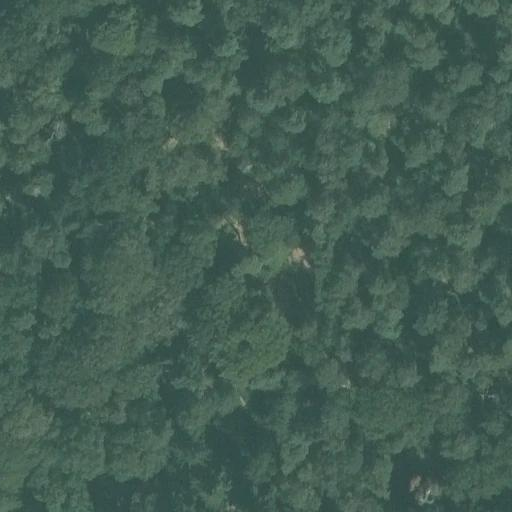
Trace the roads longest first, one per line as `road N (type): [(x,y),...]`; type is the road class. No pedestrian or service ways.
road 1 (track): [(511,403),(328,0)]
road 2 (track): [(176,511),(0,287)]
